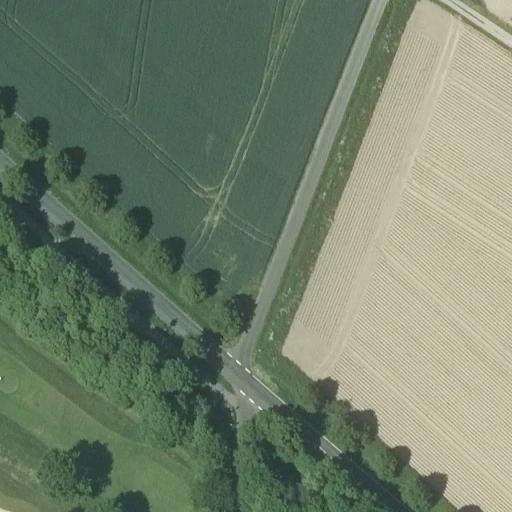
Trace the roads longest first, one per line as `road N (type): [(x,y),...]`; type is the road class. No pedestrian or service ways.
road 1 (residential): [(231,373),(381,0)]
road 2 (tertiary): [(0,169),(231,373)]
road 3 (tertiary): [(231,373),(391,511)]
